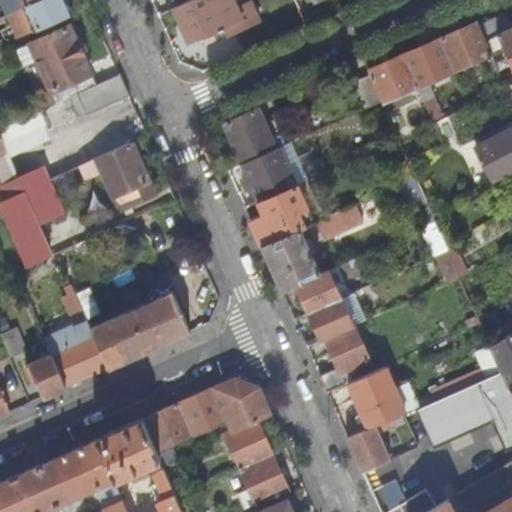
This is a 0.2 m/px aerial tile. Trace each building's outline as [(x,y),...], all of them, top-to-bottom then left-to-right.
[(3,0),(9,12),(36,0),(3,0)] [(8,13),(19,36),(67,14),(75,10),(70,0),(36,0),(9,12),(8,13)] [(189,0),(176,6),(191,41),(220,28),(221,31),(226,28),(229,35),(263,20),(253,0),(238,7),(234,0),(189,0)] [(440,38),(455,73),(493,56),(486,41),(499,35),(511,28),(511,21),(508,13),(480,26),(478,22),(440,38)] [(67,14),(19,36),(15,37),(19,46),(71,23),(67,14)] [(38,57),(51,87),(46,89),(52,103),(98,82),(71,23),(19,46),(16,47),(24,64),(38,57)] [(511,28),(499,35),(509,57),(511,55),(511,28)] [(405,54),(420,88),(429,85),(455,73),(440,38),(405,54)] [(372,75),(383,102),(385,104),(386,104),(390,111),(414,101),(410,93),(420,88),(405,54),(369,70),(372,75)] [(98,82),(52,103),(51,103),(59,122),(87,110),(88,113),(131,94),(121,72),(98,82)] [(356,82),(368,109),(383,102),(372,75),(356,82)] [(420,88),(435,123),(444,119),(429,85),(420,88)] [(1,126),(8,141),(47,124),(40,108),(1,126)] [(226,125),(243,164),(278,148),(260,109),(226,125)] [(1,126),(0,126),(0,154),(11,149),(8,141),(1,126)] [(475,147),(494,181),(511,171),(511,130),(511,128),(475,147)] [(390,144),(407,181),(416,177),(409,160),(400,139),(390,144)] [(133,141),(98,156),(122,210),(156,194),(133,141)] [(281,147),(288,162),(296,158),(289,143),(281,147)] [(249,178),(242,181),(245,189),(253,186),(259,201),(297,184),(306,181),(296,158),(288,162),(281,147),(278,148),(243,164),(249,178)] [(0,154),(0,200),(25,189),(28,188),(11,149),(0,154)] [(25,189),(41,225),(69,212),(53,177),(28,188),(25,189)] [(259,201),(265,213),(251,219),(262,245),(301,228),(314,222),(297,184),(259,201)] [(25,189),(0,200),(0,202),(28,265),(53,254),(41,225),(25,189)] [(356,204),(317,221),(325,237),(364,220),(356,204)] [(436,222),(449,250),(455,246),(443,218),(436,222)] [(262,245),(283,290),(296,284),(321,273),(301,228),(262,245)] [(452,258),(461,278),(468,274),(455,246),(449,250),(452,258)] [(441,263),(450,283),(461,278),(452,258),(441,263)] [(296,284),(309,312),(341,298),(329,270),(321,273),(296,284)] [(93,326),(111,366),(193,329),(174,289),(105,320),(93,326)] [(67,297),(73,308),(83,304),(78,292),(67,297)] [(309,312),(322,341),(325,339),(354,326),(341,298),(309,312)] [(84,306),(93,326),(105,320),(96,301),(84,306)] [(47,338),(68,385),(104,369),(89,336),(81,340),(74,324),(46,337),(47,338)] [(3,332),(13,355),(27,349),(16,325),(3,332)] [(325,339),(337,366),(320,375),(328,391),(346,383),(359,377),(354,366),(370,359),(356,326),(354,326),(325,339)] [(511,333),(492,346),(500,366),(511,358),(511,333)] [(28,364),(35,381),(40,379),(47,394),(68,385),(47,338),(34,345),(39,358),(28,364)] [(346,383),(362,419),(380,411),(370,388),(386,381),(380,368),(359,377),(346,383)] [(409,414),(424,447),(511,408),(498,374),(409,414)] [(214,385),(231,422),(234,429),(258,418),(270,412),(259,386),(235,376),(214,385)] [(179,401),(195,437),(225,424),(231,422),(214,385),(179,401)] [(0,415),(11,411),(0,387),(0,415)] [(143,417),(159,453),(188,440),(195,437),(179,401),(143,417)] [(97,438),(115,478),(125,474),(128,481),(133,479),(135,481),(149,475),(146,465),(161,458),(159,453),(143,417),(97,438)] [(228,431),(224,433),(239,468),(274,453),(258,418),(234,429),(228,431)] [(348,438),(363,471),(390,458),(380,433),(395,426),(392,418),(348,438)] [(0,481),(0,511),(129,511),(124,498),(103,507),(105,511),(38,511),(94,488),(115,478),(97,438),(0,481)] [(239,468),(255,504),(256,506),(290,490),(274,453),(239,468)] [(511,511),(511,460),(507,463),(511,471),(511,496),(485,511),(453,511),(448,500),(438,506),(427,511),(511,511)] [(156,472),(166,499),(159,502),(163,511),(184,511),(165,468),(156,472)] [(94,488),(103,507),(124,498),(115,478),(94,488)] [(428,490),(401,505),(403,511),(427,511),(438,506),(428,490)] [(259,511),(293,511),(288,499),(259,511)]
